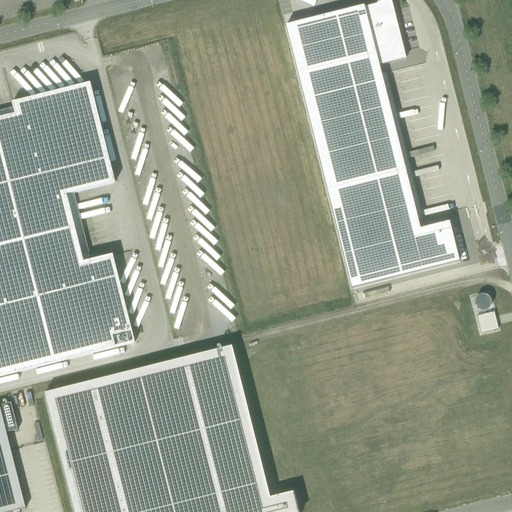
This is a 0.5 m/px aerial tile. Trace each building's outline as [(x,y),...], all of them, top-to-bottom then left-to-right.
[(382,0),(284,25),(350,287),(458,260),(448,221),(419,228),(377,64),(404,58),(389,0),(382,0)] [(0,377),(134,344),(112,257),(89,262),(83,264),(66,196),(72,195),(114,184),(89,85),(12,104),(13,110),(15,116),(0,119),(0,377)] [(172,130),(169,133),(188,151),(191,147),(172,130)] [(470,296),(474,313),(495,308),(491,291),(470,296)] [(215,308),(233,325),(237,321),(219,304),(215,308)] [(477,317),(481,334),(498,330),(494,313),(477,317)] [(44,394),(73,511),(296,511),(292,494),(268,500),(230,348),(44,394)] [(0,406),(0,511),(13,511),(26,509),(11,450),(6,430),(13,429),(7,404),(0,406)]
